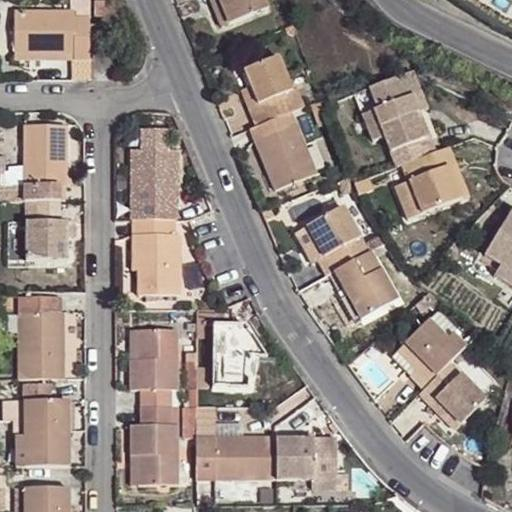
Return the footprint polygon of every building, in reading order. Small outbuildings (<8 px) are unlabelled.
[(215,0),(207,0),(220,29),(227,26),(215,0)] [(215,0),(227,26),(266,11),(261,0),(215,0)] [(91,2),(91,17),(102,17),(103,1),(91,2)] [(86,26),(86,19),(70,19),(71,12),(12,13),(13,55),(71,54),(70,61),(87,61),(87,51),(86,26)] [(101,24),(86,26),(87,51),(111,48),(101,24)] [(288,113),(302,107),(293,88),(290,89),(276,58),(241,72),(247,88),(255,104),(246,109),(254,127),(288,113)] [(432,111),(417,73),(409,77),(423,114),(432,111)] [(388,141),(402,174),(407,171),(421,165),(440,155),(434,139),(428,141),(418,116),(423,114),(409,77),(375,91),(383,113),(377,115),(388,141)] [(239,91),(246,109),(255,104),(247,88),(239,91)] [(254,127),(246,130),(272,192),(313,173),(313,171),(299,140),(288,113),(254,127)] [(428,141),(434,139),(423,114),(418,116),(428,141)] [(377,146),(388,141),(377,115),(366,119),(377,146)] [(25,203),(61,203),(60,190),(68,190),(66,130),(25,128),(24,185),(25,203)] [(299,140),(313,171),(323,167),(310,135),(299,140)] [(427,180),(413,186),(426,218),(464,202),(451,171),(461,166),(455,149),(440,155),(421,165),(427,180)] [(133,221),(176,220),(176,153),(133,153),(133,221)] [(421,165),(407,171),(413,186),(427,180),(421,165)] [(474,198),(461,166),(451,171),(464,202),(474,198)] [(340,179),(345,192),(358,186),(353,173),(340,179)] [(0,203),(25,203),(24,185),(0,186),(0,203)] [(426,218),(413,186),(398,191),(412,223),(426,218)] [(60,224),(61,203),(25,203),(24,262),(68,262),(67,224),(60,224)] [(324,275),(365,252),(339,206),(303,227),(320,257),(316,260),(324,275)] [(505,266),(511,270),(511,217),(489,256),(505,266)] [(133,221),(128,221),(129,238),(129,272),(134,273),(135,297),(176,298),(177,238),(164,238),(164,224),(177,224),(176,220),(133,221)] [(308,263),(316,260),(320,257),(303,227),(292,233),(308,263)] [(393,301),(365,252),(324,275),(334,294),(339,291),(355,321),(393,301)] [(498,277),(511,285),(511,270),(505,266),(498,277)] [(339,291),(334,294),(328,298),(345,328),(355,321),(339,291)] [(245,298),(221,307),(222,320),(251,309),(245,298)] [(60,380),(64,379),(63,299),(25,299),(25,381),(60,380)] [(215,310),(191,311),(190,321),(201,321),(222,320),(221,307),(215,310)] [(441,339),(447,333),(428,315),(422,320),(441,339)] [(418,388),(460,346),(447,333),(441,339),(422,320),(398,343),(417,362),(411,368),(404,375),(418,388)] [(190,321),(190,333),(201,333),(201,321),(190,321)] [(136,393),(136,408),(172,408),(172,393),(178,393),(176,333),(137,333),(137,362),(131,362),(131,392),(136,393)] [(392,349),(411,368),(417,362),(398,343),(392,349)] [(465,351),(460,346),(418,388),(415,391),(427,402),(434,396),(447,410),(458,422),(482,397),(459,374),(450,366),(465,351)] [(474,359),(465,351),(450,366),(459,374),(474,359)] [(202,370),(191,370),(192,408),(202,408),(202,370)] [(60,404),(60,380),(25,381),(23,381),(24,403),(60,404)] [(434,396),(427,402),(441,416),(447,410),(434,396)] [(69,404),(60,404),(24,403),(23,435),(24,468),(70,468),(69,434),(69,404)] [(172,408),(136,408),(137,427),(131,427),(131,459),(136,459),(136,488),(178,488),(176,427),(172,427),(172,408)] [(212,426),(212,438),(237,438),(237,426),(212,426)] [(15,469),(24,468),(23,435),(15,435),(15,469)] [(199,480),(270,480),(270,438),(237,438),(212,438),(198,438),(199,480)] [(270,438),(270,480),(311,480),(331,480),(331,468),(331,438),(270,438)] [(344,469),(331,468),(331,480),(311,480),(311,487),(344,487),(344,469)] [(68,511),(68,490),(25,490),(24,511),(68,511)]
